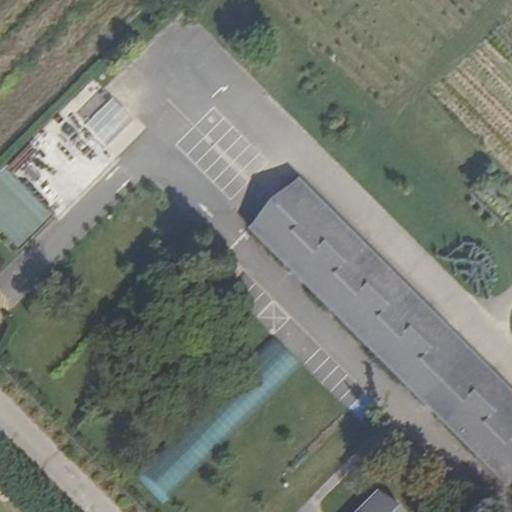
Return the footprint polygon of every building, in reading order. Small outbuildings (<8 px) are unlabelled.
[(102,147),(132,122),(95,81),(66,106),(102,147)] [(0,172),(0,232),(16,250),(53,217),(7,166),(0,172)] [(402,377),(445,334),(295,184),(252,227),(402,377)] [(443,419),(487,376),(445,334),(402,377),(443,419)] [(161,503),(300,366),(277,342),(138,479),(161,503)] [(511,476),(511,400),(487,376),(443,419),(506,482),(511,476)] [(393,511),(376,495),(358,511),(393,511)]
